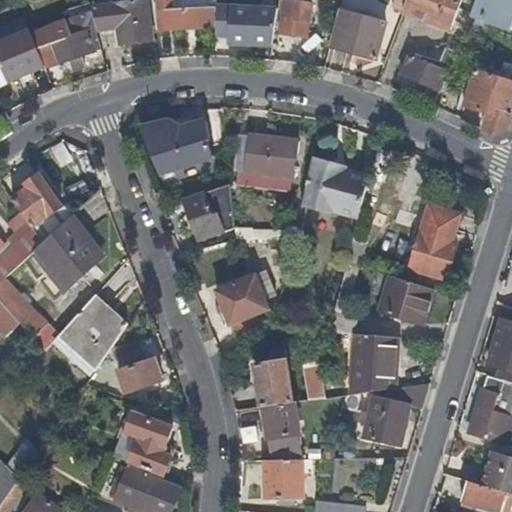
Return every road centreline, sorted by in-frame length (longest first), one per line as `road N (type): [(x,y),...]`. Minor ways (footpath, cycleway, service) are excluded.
road 1 (residential): [(511,173),(302,94),(199,85),(91,103)]
road 2 (residential): [(91,103),(206,375),(224,455),(213,511)]
road 3 (residential): [(511,188),(412,511)]
